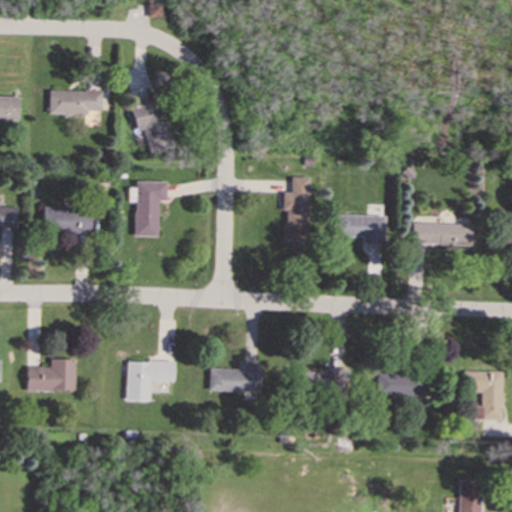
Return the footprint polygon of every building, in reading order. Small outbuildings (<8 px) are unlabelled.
[(146,16),(159,17),(159,4),(146,3),(146,16)] [(46,114),(83,114),(84,110),(98,110),(98,90),(46,90),(46,114)] [(0,95),(0,123),(16,124),(16,96),(0,95)] [(128,106),(134,130),(140,129),(147,155),(171,148),(158,99),(128,106)] [(307,177),(289,177),(289,192),(280,192),(280,210),(284,210),(283,242),(307,243),(307,177)] [(155,236),(155,201),(163,201),(164,181),(133,181),(133,187),(126,187),(126,202),(132,202),(132,236),(155,236)] [(0,226),(14,227),(15,206),(0,205),(0,226)] [(87,232),(88,207),(40,207),(40,232),(87,232)] [(361,242),(382,243),(383,215),(332,214),(332,236),(361,237),(361,242)] [(511,245),(511,217),(502,217),(502,245),(511,245)] [(410,223),(410,244),(470,245),(470,223),(410,223)] [(25,366),(24,390),(72,391),(73,359),(47,358),(47,366),(25,366)] [(171,381),(171,361),(124,360),(123,400),(147,401),(147,380),(171,381)] [(258,391),(259,365),(236,364),(236,369),(207,368),(207,390),(258,391)] [(292,368),(291,395),(346,396),(346,369),(292,368)] [(500,371),(460,370),(460,383),(466,384),(466,392),(478,392),(478,406),(472,405),(472,419),(498,420),(500,371)] [(374,396),(423,396),(423,373),(374,373),(374,396)] [(477,511),(478,479),(457,479),(456,511),(477,511)]
